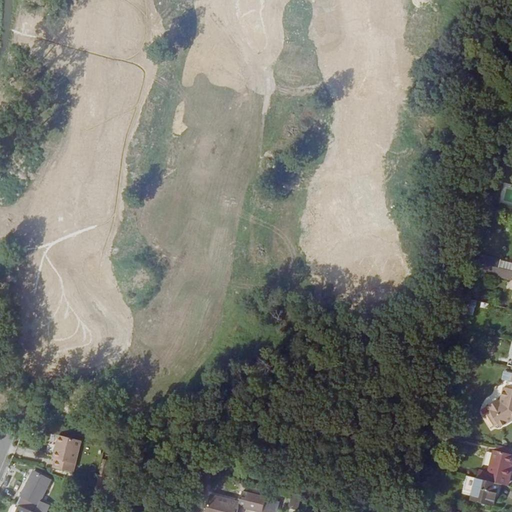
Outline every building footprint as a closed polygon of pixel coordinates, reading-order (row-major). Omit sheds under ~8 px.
[(485,254),(483,261),(485,262),(503,267),(505,259),(485,254)] [(508,267),(503,267),(485,262),(482,271),(489,273),(505,277),(508,267)] [(468,311),(474,312),(476,301),(470,300),(468,311)] [(511,385),(510,385),(505,401),(504,399),(493,406),(496,410),(489,414),(497,427),(503,423),(505,426),(511,421),(511,385)] [(463,444),(465,435),(454,433),(452,441),(463,444)] [(64,466),(85,471),(93,440),(69,434),(64,456),(66,458),(64,466)] [(511,453),(511,445),(502,443),(500,451),(511,453)] [(504,482),(507,483),(510,484),(511,475),(511,453),(500,451),(498,450),(493,471),(483,468),(481,476),(482,477),(491,479),(495,480),(504,482)] [(43,468),(27,503),(29,504),(47,511),(62,476),(43,468)] [(216,472),(211,471),(204,500),(209,501),(216,472)] [(504,482),(495,480),(491,479),(482,477),(481,476),(473,474),(468,492),(478,494),(476,500),(498,505),(501,494),(504,482)] [(100,510),(106,511),(110,511),(117,488),(106,485),(100,510)] [(246,500),(218,493),(213,511),(244,511),(245,507),(266,511),(268,511),(272,497),(248,492),(246,500)] [(161,507),(163,500),(156,498),(154,506),(161,507)]
